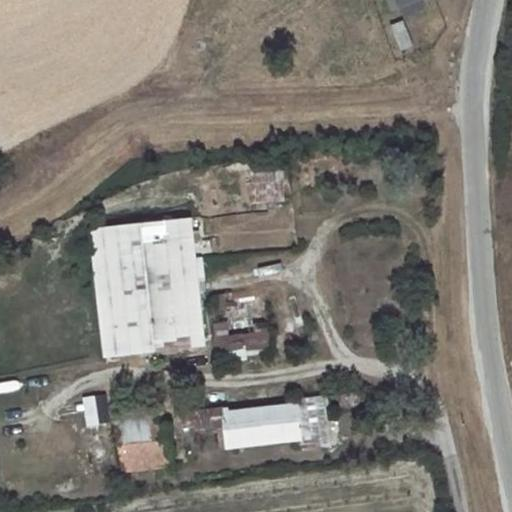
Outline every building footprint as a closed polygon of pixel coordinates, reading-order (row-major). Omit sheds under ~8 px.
[(389,0),(397,20),(425,8),(421,0),(389,0)] [(389,28),(398,51),(411,46),(402,22),(389,28)] [(252,202),(283,200),(282,169),(250,171),(252,202)] [(191,220),(92,231),(106,357),(205,348),(191,220)] [(380,392),(339,397),(340,411),(382,406),(380,392)] [(106,395),(85,398),(96,475),(117,472),(106,395)] [(223,409),(180,413),(182,430),(197,428),(198,431),(223,428),(225,449),(300,440),(299,434),(325,432),(321,398),(296,401),(297,407),(223,415),(223,409)] [(164,416),(115,422),(122,471),(171,467),(164,416)] [(325,432),(299,434),(300,440),(301,450),(327,448),(325,432)]
